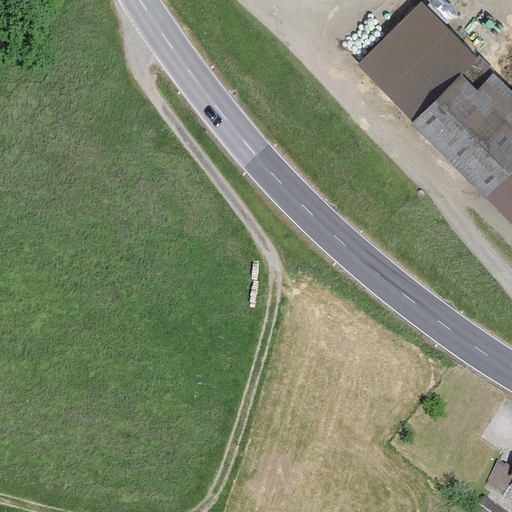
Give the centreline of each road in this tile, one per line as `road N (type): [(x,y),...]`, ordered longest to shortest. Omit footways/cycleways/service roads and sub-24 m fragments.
road 1 (track): [(196,511),(224,471),(276,284),(263,242),(146,82),(142,49),(157,25)]
road 2 (primary): [(139,0),(252,151),(313,215),(448,331),(511,368)]
